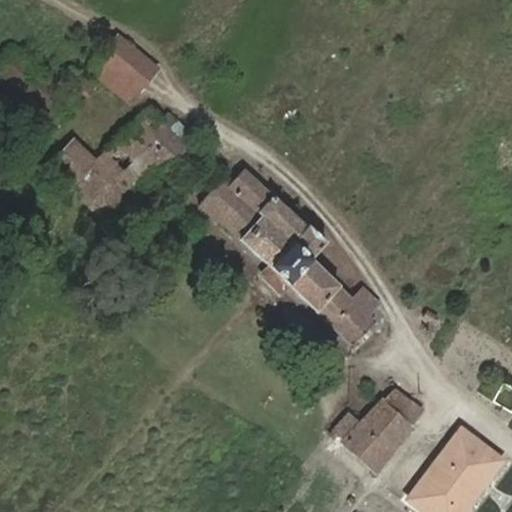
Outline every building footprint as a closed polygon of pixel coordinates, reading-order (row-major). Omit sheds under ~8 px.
[(348,218),(385,236),(438,127),(433,125),(441,106),(444,107),(455,83),(437,74),(425,100),(416,96),(461,2),(456,0),(422,0),(393,62),(346,40),(292,154),(327,170),(319,186),(356,203),(348,218)] [(375,0),(367,24),(399,35),(411,0),(375,0)] [(96,62),(132,94),(135,95),(155,72),(116,39),(96,62)] [(96,62),(88,72),(124,103),(132,94),(96,62)] [(106,224),(195,140),(166,113),(159,121),(149,112),(93,163),(69,141),(45,168),(106,224)] [(264,268),(287,289),(348,345),(373,322),(368,316),(378,305),(362,289),(350,301),(306,261),(322,244),(244,173),(230,187),(221,179),(197,205),(264,268)] [(278,298),(287,289),(264,268),(256,277),(278,298)] [(356,423),(346,416),(331,431),(342,440),(339,443),(375,474),(420,412),(392,391),(382,402),(378,399),(356,423)] [(459,432),(406,501),(420,511),(460,511),(499,462),(459,432)]
